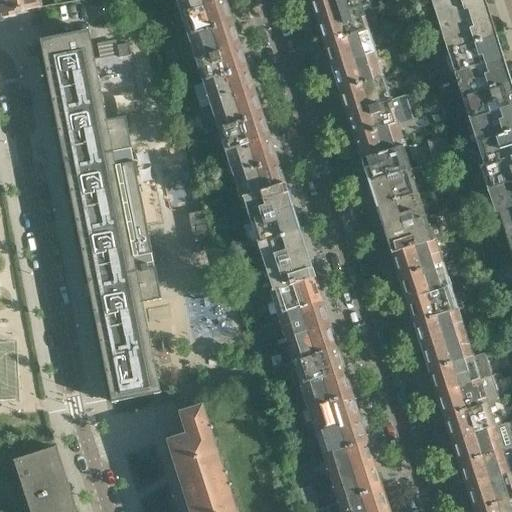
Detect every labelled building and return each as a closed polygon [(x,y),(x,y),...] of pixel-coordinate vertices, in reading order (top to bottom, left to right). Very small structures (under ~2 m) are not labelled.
[(0,0),(0,15),(35,9),(33,0),(0,0)] [(222,1),(221,0),(179,0),(181,3),(177,4),(180,14),(222,1)] [(360,8),(357,0),(308,0),(312,11),(316,13),(319,21),(360,8)] [(488,14),(485,5),(483,0),(454,0),(437,6),(444,29),(488,14)] [(232,23),(228,11),(225,10),(222,1),(180,14),(183,24),(187,22),(191,36),(232,23)] [(418,12),(414,1),(406,4),(409,15),(418,12)] [(364,32),(360,19),(364,18),(360,8),(319,21),(321,30),(320,34),(323,45),(364,32)] [(157,22),(153,9),(144,12),(148,25),(157,22)] [(421,23),(418,12),(409,15),(413,25),(421,23)] [(495,37),(491,24),(488,14),(444,29),(451,51),(495,37)] [(161,35),(157,22),(148,25),(152,38),(161,35)] [(237,47),(234,38),(236,35),(232,23),(191,36),(196,49),(192,51),(195,60),(237,47)] [(106,122),(88,31),(40,41),(63,161),(128,149),(128,150),(131,149),(125,118),(106,122)] [(375,54),(372,45),(368,46),(364,32),(323,45),(327,57),(331,59),(333,68),(375,54)] [(418,41),(416,37),(415,32),(404,36),(407,44),(418,41)] [(503,60),(500,51),(495,37),(451,51),(459,74),(503,60)] [(425,64),(424,60),(420,49),(418,41),(407,44),(414,67),(425,64)] [(247,69),(243,58),(240,56),(237,47),(195,60),(198,70),(202,69),(206,83),(247,69)] [(432,58),(429,47),(420,49),(424,60),(432,58)] [(379,79),(375,65),(378,64),(375,54),(333,68),(336,77),(335,80),(338,92),(379,79)] [(172,68),(168,55),(158,58),(163,71),(172,68)] [(510,83),(506,69),(503,60),(459,74),(466,97),(510,83)] [(431,83),(428,72),(425,64),(414,67),(422,91),(432,87),(431,83)] [(252,93),(249,85),(251,81),(247,69),(206,83),(211,96),(207,97),(210,107),(252,93)] [(440,80),(436,70),(428,72),(431,83),(440,80)] [(390,101),(387,91),(383,92),(379,79),(338,92),(342,103),(345,105),(348,114),(390,101)] [(511,107),(511,89),(510,83),(466,97),(473,120),(511,107)] [(435,96),(432,87),(422,91),(425,99),(435,96)] [(262,116),(258,104),(255,102),(252,93),(210,107),(213,116),(217,115),(221,129),(262,116)] [(394,125),(390,112),(393,110),(390,101),(348,114),(351,123),(349,127),(353,138),(394,125)] [(511,132),(511,107),(473,120),(481,143),(511,132)] [(267,140),(264,131),(266,127),(262,116),(221,129),(226,142),(222,144),(225,153),(267,140)] [(447,131),(446,129),(444,124),(436,126),(438,134),(447,131)] [(405,148),(402,138),(398,139),(394,125),(353,138),(361,162),(399,149),(399,150),(405,148)] [(511,157),(511,132),(481,143),(488,165),(488,166),(511,157)] [(460,147),(456,136),(449,138),(452,149),(460,147)] [(277,162),(273,150),(270,149),(267,140),(225,153),(228,163),(232,162),(236,175),(277,162)] [(161,300),(155,269),(152,269),(128,150),(128,149),(63,161),(111,404),(160,394),(142,304),(161,300)] [(410,171),(407,162),(403,163),(399,150),(399,149),(361,162),(368,185),(410,171)] [(202,161),(199,152),(190,155),(192,164),(202,161)] [(511,183),(511,157),(488,166),(488,165),(484,166),(492,190),(511,183)] [(204,169),(202,161),(192,164),(195,172),(204,169)] [(284,185),(277,162),(236,175),(241,189),(237,190),(240,201),(247,199),(246,198),(284,185)] [(414,196),(409,182),(413,181),(410,171),(368,185),(376,208),(414,196)] [(442,187),(439,178),(431,180),(434,189),(442,187)] [(511,208),(511,183),(492,190),(499,213),(503,212),(503,211),(511,208)] [(292,209),(284,185),(246,198),(247,199),(251,211),(247,213),(250,222),(292,209)] [(217,207),(211,191),(202,194),(207,210),(217,207)] [(425,218),(422,208),(418,210),(414,196),(376,208),(383,231),(425,218)] [(227,230),(223,218),(221,219),(217,207),(207,210),(215,234),(227,230)] [(511,233),(511,208),(503,211),(503,212),(510,234),(511,233)] [(299,232),(292,209),(250,222),(253,232),(257,231),(261,244),(299,232)] [(429,242),(428,242),(424,229),(428,228),(425,218),(383,231),(391,255),(429,242)] [(231,228),(227,230),(215,234),(217,241),(234,236),(231,228)] [(479,244),(476,233),(474,228),(466,230),(473,254),(482,251),(479,244)] [(488,241),(484,231),(476,233),(479,244),(488,241)] [(307,255),(299,232),(261,244),(266,258),(262,259),(265,269),(307,255)] [(439,265),(434,251),(438,250),(435,240),(428,242),(429,242),(391,255),(398,278),(439,265)] [(487,267),(483,256),(482,251),(473,254),(481,277),(489,274),(487,267)] [(495,264),(492,253),(483,256),(487,267),(495,264)] [(314,279),(307,255),(265,269),(268,278),(272,277),(276,291),(314,279)] [(450,287),(447,277),(443,279),(439,265),(398,278),(402,289),(405,291),(408,300),(450,287)] [(497,298),(494,290),(489,274),(481,277),(467,282),(470,291),(484,287),(488,300),(497,298)] [(314,279),(276,291),(270,293),(273,303),(277,302),(281,315),(322,302),(314,279)] [(454,312),(449,298),(453,297),(450,287),(408,300),(411,310),(409,313),(413,325),(454,312)] [(510,310),(506,299),(498,302),(502,313),(510,310)] [(256,323),(249,300),(237,303),(245,327),(256,323)] [(327,326),(324,317),(326,313),(322,302),(281,315),(285,329),(282,330),(285,340),(327,326)] [(511,334),(511,316),(510,310),(502,313),(504,321),(508,333),(509,335),(511,334)] [(465,334),(462,324),(458,325),(454,312),(413,325),(417,336),(420,338),(423,347),(465,334)] [(508,333),(504,321),(496,324),(500,336),(508,333)] [(337,349),(333,337),(330,335),(327,326),(285,340),(288,349),(292,348),(296,362),(337,349)] [(469,358),(464,344),(468,343),(465,334),(423,347),(426,356),(424,360),(428,371),(469,358)] [(511,370),(511,345),(511,344),(498,349),(504,369),(510,367),(511,370)] [(274,369),(267,345),(252,350),(260,373),(274,369)] [(342,373),(339,364),(341,360),(337,349),(296,362),(300,375),(297,377),(300,386),(342,373)] [(480,380),(477,371),(473,372),(469,358),(428,371),(432,383),(435,385),(438,394),(480,380)] [(352,395),(348,384),(345,382),(342,373),(300,386),(303,396),(307,395),(311,408),(352,395)] [(282,392),(277,378),(263,383),(267,397),(280,393),(282,392)] [(484,405),(479,391),(483,390),(480,380),(438,394),(441,403),(439,407),(443,418),(484,405)] [(287,416),(280,393),(267,397),(275,420),(287,416)] [(357,420),(354,410),(356,407),(352,395),(311,408),(315,422),(312,423),(315,433),(357,420)] [(495,427),(492,418),(488,419),(484,405),(443,418),(447,429),(450,431),(453,441),(495,427)] [(213,442),(201,407),(179,414),(186,435),(167,442),(175,465),(212,453),(208,443),(213,442)] [(367,442),(363,431),(360,429),(357,420),(315,433),(318,443),(322,441),(326,455),(367,442)] [(499,452),(494,438),(498,437),(495,427),(453,441),(456,450),(454,453),(458,465),(499,452)] [(372,466),(369,457),(371,454),(367,442),(326,455),(331,469),(327,470),(330,480),(372,466)] [(76,511),(61,465),(56,448),(14,461),(30,511),(76,511)] [(510,474),(507,464),(503,465),(499,452),(458,465),(462,476),(465,478),(468,487),(510,474)] [(231,499),(219,462),(215,464),(212,453),(175,465),(179,478),(181,478),(191,508),(189,510),(189,511),(225,511),(230,510),(227,500),(231,499)] [(382,489),(378,477),(375,476),(372,466),(330,480),(333,489),(337,488),(341,502),(382,489)] [(511,499),(511,492),(509,485),(511,483),(511,479),(510,474),(468,487),(471,497),(469,500),(473,511),(511,499)] [(386,511),(384,504),(386,500),(382,489),(341,502),(344,511),(386,511)] [(511,511),(511,499),(473,511),(511,511)]
